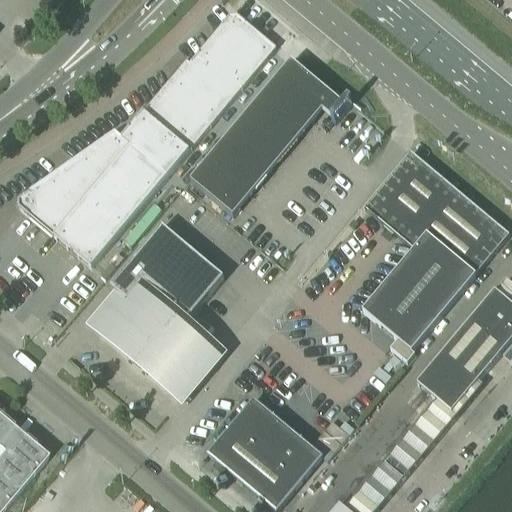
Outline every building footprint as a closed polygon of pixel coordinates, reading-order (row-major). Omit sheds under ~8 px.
[(91,272),(254,78),(276,52),(237,19),(230,19),(190,67),(187,65),(122,142),(115,136),(18,204),(18,211),(91,272)] [(300,72),(291,65),(190,185),(233,221),(241,212),(240,212),(317,120),(316,120),(322,113),(332,123),(344,109),(333,100),(332,101),(299,73),(300,72)] [(411,356),(509,239),(411,157),(364,212),(414,254),(362,315),(398,345),(390,354),(407,368),(414,359),(411,356)] [(185,328),(224,282),(162,231),(110,292),(120,301),(95,331),(128,360),(128,361),(146,376),(147,375),(180,403),(219,357),(185,328)] [(451,416),(511,343),(511,309),(495,294),(417,387),(451,416)] [(270,511),(280,511),(323,462),(254,404),(207,459),(270,511)] [(0,472),(24,444),(1,425),(0,426),(0,472)] [(333,458),(349,439),(332,425),(316,443),(333,458)] [(0,511),(6,511),(47,464),(24,444),(0,472),(0,511)] [(409,474),(391,460),(390,459),(384,466),(403,482),(409,474)] [(349,511),(339,503),(331,511),(349,511)]
